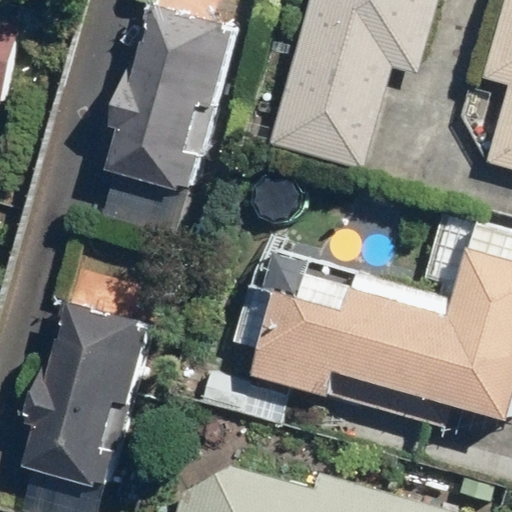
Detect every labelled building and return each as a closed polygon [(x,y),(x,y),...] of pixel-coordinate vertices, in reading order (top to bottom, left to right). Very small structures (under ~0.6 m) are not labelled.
[(310,0),(271,144),(363,170),(392,65),(418,73),(438,0),(310,0)] [(511,88),(493,159),(511,164),(511,0),(491,74),(511,80),(511,88)] [(235,36),(152,13),(129,94),(119,91),(107,134),(117,137),(105,180),(188,203),(200,159),(212,119),(235,36)] [(24,23),(0,16),(0,104),(1,105),(24,23)] [(250,374),(325,395),(332,371),(506,419),(511,399),(511,259),(466,247),(452,297),(358,271),(353,287),(304,274),(308,261),(273,251),(262,288),(249,284),(233,340),(257,346),(250,374)] [(149,333),(65,310),(42,391),(32,388),(20,431),(30,434),(19,474),(102,497),(113,456),(125,416),(149,333)] [(204,401),(281,423),(290,393),(212,371),(204,401)] [(193,457),(176,511),(432,511),(320,479),(316,493),(193,457)] [(460,492),(492,501),(497,486),(464,476),(460,492)]
